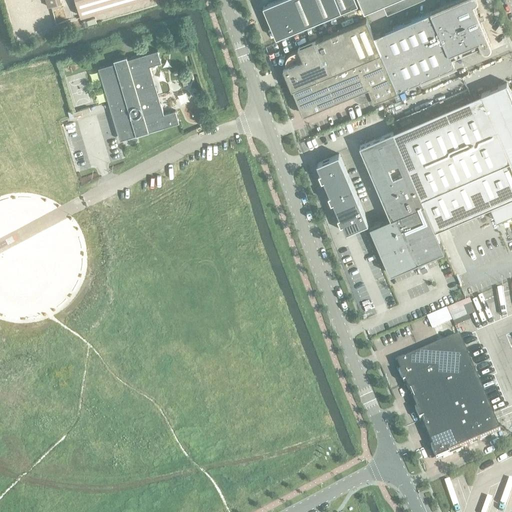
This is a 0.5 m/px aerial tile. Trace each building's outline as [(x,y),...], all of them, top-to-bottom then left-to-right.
[(76,0),(81,16),(134,0),(76,0)] [(356,0),(277,0),(267,4),(263,6),(276,37),(358,4),(356,0)] [(360,0),(365,10),(388,0),(360,0)] [(473,3),(475,3),(477,1),(477,0),(456,0),(374,35),(377,40),(385,60),(386,62),(433,42),(445,68),(455,64),(452,57),(481,45),(481,46),(481,47),(483,49),(485,50),(488,50),(490,48),(491,46),(490,43),(473,3)] [(285,61),(286,65),(291,77),(377,40),(374,35),(367,17),(309,42),(305,44),(307,46),(289,54),(287,57),(285,61)] [(289,80),(297,98),(385,60),(377,40),(291,77),(292,78),(289,80)] [(164,113),(160,102),(155,104),(147,78),(153,76),(150,65),(161,62),(158,50),(140,55),(140,54),(131,57),(127,59),(127,55),(114,59),(115,62),(98,67),(108,101),(113,100),(119,118),(114,119),(117,131),(122,130),(125,138),(131,136),(131,137),(162,128),(162,127),(179,122),(175,110),(164,113)] [(400,94),(397,89),(386,62),(385,60),(297,98),(303,114),(304,113),(305,117),(317,112),(318,113),(370,91),(374,101),(376,104),(400,94)] [(511,94),(507,82),(481,93),(483,99),(396,136),(395,136),(424,203),(436,231),(491,207),(495,218),(502,216),(511,211),(511,94)] [(360,145),(390,217),(391,218),(424,203),(395,136),(396,136),(393,130),(360,145)] [(339,153),(317,162),(323,174),(344,165),(339,153)] [(323,174),(327,185),(349,176),(344,165),(323,174)] [(332,196),(354,187),(349,176),(327,185),(332,196)] [(337,207),(358,198),(354,187),(332,196),(337,207)] [(337,207),(342,218),(363,209),(358,198),(337,207)] [(436,231),(424,203),(391,218),(390,217),(370,226),(390,273),(444,250),(436,231)] [(368,222),(363,209),(342,218),(347,231),(368,222)] [(413,401),(413,402),(476,375),(459,337),(397,363),(399,369),(397,370),(401,378),(403,377),(409,393),(411,392),(415,400),(413,401)] [(432,416),(453,407),(484,394),(476,375),(413,402),(419,416),(421,415),(423,419),(422,419),(422,420),(432,416)] [(500,432),(484,394),(453,407),(469,445),(500,432)] [(469,445),(453,407),(432,416),(440,434),(450,430),(459,449),(469,445)] [(440,434),(432,416),(422,420),(423,420),(427,428),(425,429),(429,439),(440,434)] [(443,458),(451,455),(463,450),(463,449),(459,450),(459,449),(450,430),(440,434),(429,439),(433,448),(431,449),(433,455),(434,455),(434,454),(435,453),(437,458),(443,456),(443,457),(443,458)]
